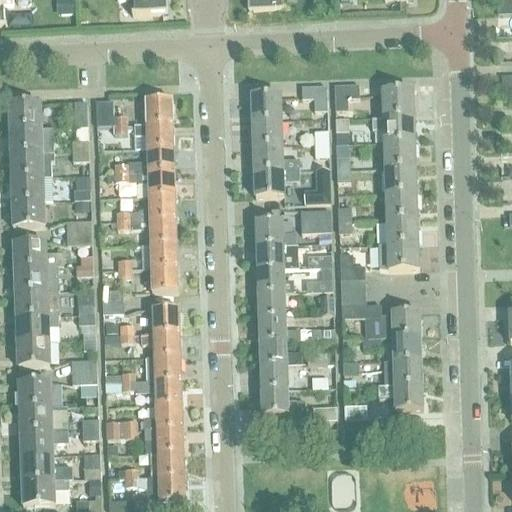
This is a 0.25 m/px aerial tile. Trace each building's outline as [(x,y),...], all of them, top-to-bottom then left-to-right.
[(0,0),(0,28),(5,28),(4,10),(13,9),(12,0),(0,0)] [(133,0),(135,21),(168,19),(167,0),(133,0)] [(247,0),(248,14),(282,12),(280,0),(247,0)] [(350,104),(361,104),(361,90),(336,90),(337,116),(350,116),(350,104)] [(303,92),(303,105),(315,104),(315,117),(328,117),(327,91),(303,92)] [(383,97),(384,123),(415,122),(414,96),(383,97)] [(254,101),(255,127),(283,127),(282,100),(254,101)] [(146,131),(173,130),(173,106),(146,107),(146,131)] [(96,108),(97,131),(114,131),(114,132),(126,131),(126,122),(111,123),(111,107),(96,108)] [(9,120),(9,135),(42,134),(41,108),(10,109),(11,120),(9,120)] [(73,108),(74,133),(88,132),(87,108),(73,108)] [(384,135),(385,148),(416,147),(415,122),(384,123),(372,124),(373,135),(384,135)] [(336,137),(349,137),(349,124),(336,124),(336,137)] [(255,127),(255,152),(284,151),(283,127),(255,127)] [(147,155),(174,154),(173,130),(146,131),(133,131),(134,143),(147,143),(147,155)] [(47,134),(42,134),(9,135),(10,149),(11,149),(12,159),(43,158),(53,157),(52,134),(47,134)] [(315,137),(315,163),(330,162),(329,137),(315,137)] [(73,146),(73,157),(90,157),(89,146),(73,146)] [(385,148),(385,174),(417,173),(416,147),(385,148)] [(255,152),(256,177),(285,176),(285,177),(301,176),(301,165),(284,166),(284,151),(255,152)] [(127,179),(137,179),(175,178),(174,154),(147,155),(148,168),(130,168),(128,172),(115,173),(115,180),(127,179)] [(55,157),(53,157),(43,158),(12,159),(12,169),(11,169),(11,184),(44,182),(44,183),(53,182),(52,166),(55,166),(55,157)] [(90,157),(73,157),(73,167),(90,167),(90,157)] [(337,163),(337,175),(350,175),(350,162),(337,163)] [(385,174),(386,200),(417,199),(417,173),(385,174)] [(350,175),(337,175),(338,188),(351,187),(350,175)] [(285,176),(256,177),(257,203),(286,202),(285,188),(301,187),(301,176),(285,177),(285,176)] [(148,191),(149,203),(176,202),(175,178),(137,179),(137,191),(148,191)] [(128,189),(127,179),(115,180),(115,189),(128,189)] [(13,198),(14,208),(45,207),(54,206),(53,182),(44,183),(44,182),(11,184),(12,199),(13,198)] [(306,196),(306,209),(331,208),(330,183),(317,183),(317,196),(306,196)] [(75,195),(75,206),(91,206),(91,195),(75,195)] [(386,200),(387,225),(418,224),(417,199),(386,200)] [(116,221),(116,228),(176,226),(176,202),(149,203),(149,216),(138,216),(136,220),(116,221)] [(45,207),(14,208),(14,218),(13,218),(13,232),(46,230),(45,207)] [(338,214),(338,227),(352,227),(352,213),(338,214)] [(332,238),(331,216),(302,217),(302,239),(332,238)] [(67,225),(68,239),(93,239),(92,224),(67,225)] [(387,225),(388,251),(419,250),(418,224),(387,225)] [(150,236),(150,251),(177,250),(176,226),(116,228),(117,237),(150,236)] [(258,251),(298,250),(297,238),(284,239),(284,226),(258,227),(258,251)] [(352,227),(338,227),(339,239),(353,238),(352,227)] [(93,239),(68,239),(68,249),(93,248),(93,239)] [(16,263),(16,274),(47,273),(58,272),(64,272),(64,260),(47,260),(46,247),(14,248),(14,263),(16,263)] [(150,251),(151,275),(178,274),(177,250),(150,251)] [(285,274),(285,275),(299,274),(299,250),(298,250),(258,251),(259,275),(285,274)] [(419,250),(388,251),(378,251),(379,274),(388,275),(420,274),(419,250)] [(341,261),(342,286),(367,285),(366,272),(354,272),(354,260),(341,261)] [(309,262),(309,273),(333,272),(332,261),(309,262)] [(118,266),(119,276),(133,276),(132,266),(118,266)] [(79,272),(77,272),(78,283),(94,283),(94,271),(93,271),(79,272)] [(15,283),(15,298),(59,297),(58,272),(47,273),(16,274),(16,283),(15,283)] [(178,274),(151,275),(152,300),(178,299),(178,274)] [(259,275),(260,299),(286,298),(286,299),(294,299),(293,286),(285,286),(285,275),(285,274),(259,275)] [(342,286),(342,299),(367,298),(367,285),(342,286)] [(333,286),(307,287),(307,298),(333,297),(333,286)] [(102,297),(103,309),(123,308),(122,296),(102,297)] [(18,313),(18,323),(59,322),(61,322),(60,297),(59,297),(15,298),(16,313),(18,313)] [(286,299),(286,298),(260,299),(260,323),(286,322),(286,299)] [(342,299),(343,312),(367,311),(367,298),(342,299)] [(321,303),(322,321),(335,320),(334,303),(321,303)] [(123,308),(103,309),(103,320),(123,320),(123,308)] [(79,310),(79,321),(95,321),(95,310),(79,310)] [(382,344),(394,343),(394,342),(422,341),(421,318),(393,318),(393,321),(383,321),(382,311),(367,311),(343,312),(343,325),(382,323),(382,344)] [(152,340),(180,339),(179,315),(151,316),(152,340)] [(95,321),(79,321),(79,331),(95,330),(95,321)] [(17,333),(17,347),(49,346),(49,333),(59,333),(59,322),(18,323),(18,333),(17,333)] [(260,323),(261,347),(287,347),(302,346),(335,345),(334,335),(287,336),(286,322),(260,323)] [(121,330),(121,341),(135,340),(135,330),(121,330)] [(154,364),(181,363),(180,339),(152,340),(153,342),(140,342),(140,354),(153,353),(154,364)] [(135,340),(121,341),(121,348),(135,348),(135,340)] [(394,343),(385,344),(386,367),(395,367),(423,366),(422,341),(394,342),(394,343)] [(96,345),(85,345),(85,356),(96,356),(96,345)] [(49,346),(17,347),(17,361),(19,361),(19,372),(50,371),(49,346)] [(287,358),(287,347),(261,347),(262,371),(288,371),(302,370),(302,358),(287,358)] [(329,369),(328,358),(307,359),(308,370),(329,369)] [(146,388),(182,387),(181,363),(154,364),(154,367),(145,367),(146,388)] [(71,367),(72,378),(97,378),(96,366),(71,367)] [(385,367),(386,391),(424,390),(423,366),(395,367),(386,367),(385,367)] [(344,381),(360,380),(359,367),(343,368),(344,381)] [(288,394),(288,371),(262,371),(262,395),(288,394)] [(97,378),(72,378),(72,391),(97,390),(97,378)] [(106,380),(107,389),(136,388),(136,379),(106,380)] [(312,382),(313,394),(329,393),(328,382),(312,382)] [(155,398),(156,412),(182,411),(182,387),(146,388),(136,388),(107,389),(107,397),(136,396),(137,399),(155,398)] [(19,397),(20,413),(52,412),(52,389),(21,390),(21,397),(19,397)] [(424,390),(386,391),(379,391),(380,404),(396,403),(396,416),(424,415),(424,390)] [(288,394),(262,395),(263,420),(302,419),(302,407),(289,407),(288,394)] [(143,422),(144,436),(183,435),(182,411),(156,412),(156,422),(143,422)] [(368,425),(368,411),(346,411),(346,425),(368,425)] [(22,428),(22,438),(53,437),(52,412),(20,413),(20,428),(22,428)] [(315,413),(315,426),(337,426),(337,413),(315,413)] [(83,425),(83,436),(100,435),(99,425),(83,425)] [(106,428),(107,438),(138,437),(138,427),(106,428)] [(100,435),(83,436),(83,445),(100,445),(100,435)] [(157,444),(158,458),(158,459),(184,458),(183,435),(144,436),(144,445),(157,444)] [(21,447),(21,462),(54,461),(53,450),(69,449),(68,437),(53,437),(22,438),(22,447),(21,447)] [(138,437),(107,438),(107,445),(138,444),(138,437)] [(149,458),(151,483),(185,483),(184,458),(158,459),(158,458),(149,458)] [(23,476),(23,486),(73,485),(73,473),(54,473),(54,461),(21,462),(21,476),(23,476)] [(101,484),(100,473),(84,474),(85,485),(101,484)] [(117,485),(125,485),(138,484),(138,475),(117,476),(117,485)] [(125,485),(125,494),(138,493),(148,496),(148,509),(185,507),(185,483),(151,483),(138,484),(125,485)] [(73,485),(23,486),(23,496),(23,511),(55,511),(54,497),(70,496),(70,486),(73,486),(73,485)] [(76,506),(75,511),(100,511),(101,501),(95,501),(95,506),(76,506)]
